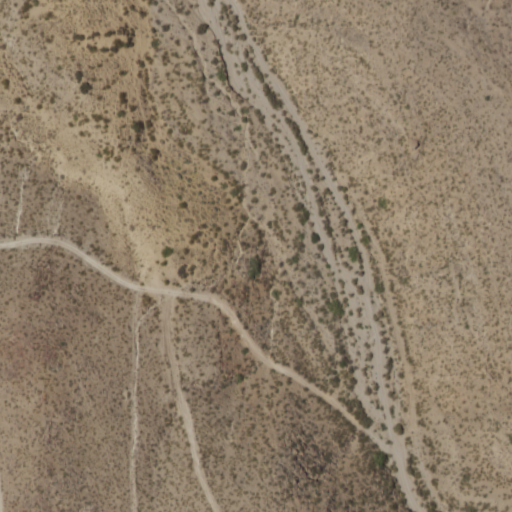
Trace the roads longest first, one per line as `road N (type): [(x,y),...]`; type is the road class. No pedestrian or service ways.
road 1 (track): [(424,511),(402,471),(380,368),(357,297),(310,204),(300,155),(219,33),(208,0)]
road 2 (track): [(0,245),(56,242),(122,284),(215,300),(264,361),(374,439)]
road 3 (track): [(215,511),(170,356),(170,293)]
